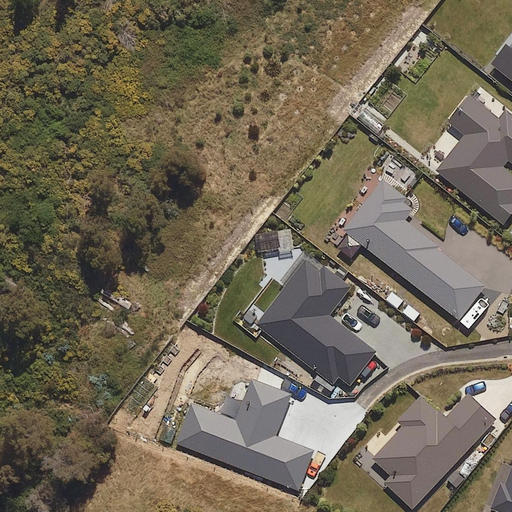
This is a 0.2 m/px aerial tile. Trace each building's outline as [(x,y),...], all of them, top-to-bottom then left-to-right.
[(511,80),(511,49),(510,48),(495,68),(511,80)] [(511,163),(511,114),(481,90),(452,126),(468,139),(440,173),(505,226),(511,217),(511,174),(506,169),(511,163)] [(408,224),(420,209),(387,184),(348,233),(462,322),(489,288),(408,224)] [(329,270),(324,276),(307,263),(257,326),(319,376),(311,386),(328,400),(342,383),(351,390),(378,355),(332,318),(353,290),(329,270)] [(415,511),(499,422),(471,396),(448,420),(424,398),(401,423),(407,428),(376,461),(395,478),(388,486),(415,511)] [(511,511),(511,466),(495,511),(496,511),(511,511)]
